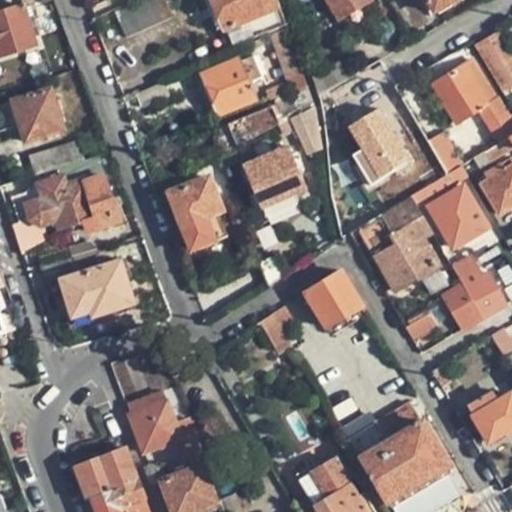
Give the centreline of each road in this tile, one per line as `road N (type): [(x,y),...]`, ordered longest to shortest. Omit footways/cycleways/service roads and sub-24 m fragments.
road 1 (residential): [(67,0),(190,351)]
road 2 (residential): [(190,351),(346,252),(417,373)]
road 3 (residential): [(0,235),(56,393)]
road 4 (residential): [(92,361),(155,511)]
road 5 (residential): [(417,373),(496,511)]
road 6 (residential): [(66,511),(31,416),(56,393)]
